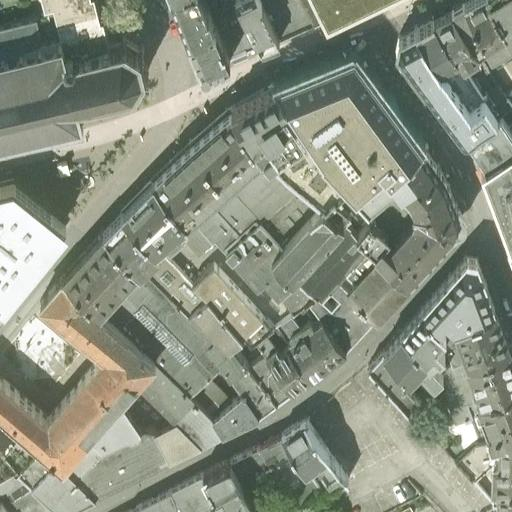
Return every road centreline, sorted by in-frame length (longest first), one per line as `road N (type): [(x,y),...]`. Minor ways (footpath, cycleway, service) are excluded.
road 1 (residential): [(98,511),(289,415),(485,226)]
road 2 (residential): [(90,224),(169,133),(177,79),(164,40)]
road 3 (residential): [(0,330),(90,224)]
